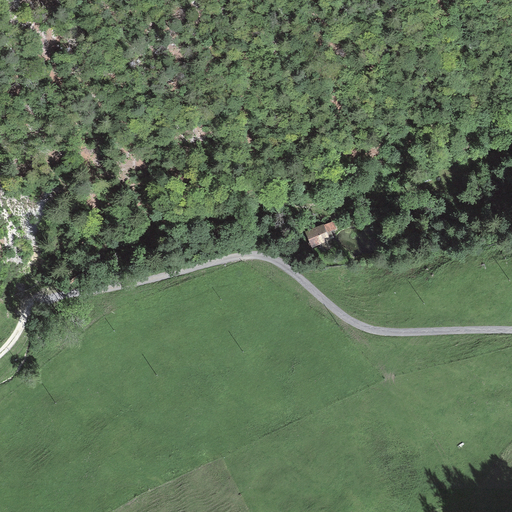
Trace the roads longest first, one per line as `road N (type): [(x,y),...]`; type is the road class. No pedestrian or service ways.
road 1 (unclassified): [(511,329),(366,327),(273,258),(250,253),(53,295),(24,316),(0,353)]
road 2 (track): [(53,295),(129,242),(243,208),(360,204),(479,159)]
